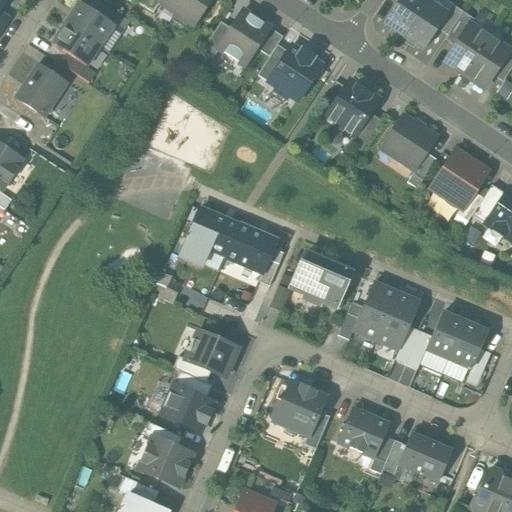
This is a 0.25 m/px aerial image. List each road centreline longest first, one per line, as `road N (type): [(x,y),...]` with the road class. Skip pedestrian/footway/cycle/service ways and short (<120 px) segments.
road 1 (residential): [(275,341),(477,433)]
road 2 (residential): [(342,38),(511,146)]
road 3 (residential): [(200,511),(275,341)]
